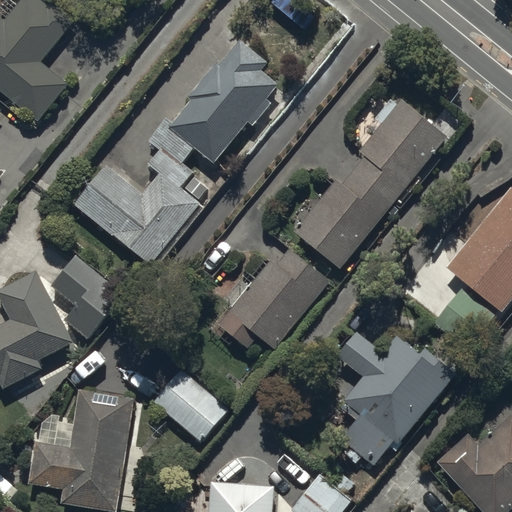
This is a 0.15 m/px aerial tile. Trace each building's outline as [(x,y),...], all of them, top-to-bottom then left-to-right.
[(2,20),(0,21),(0,89),(40,123),(72,86),(45,63),(79,23),(54,3),(50,7),(41,0),(25,0),(6,23),(2,20)] [(76,206),(153,267),(151,270),(155,273),(207,208),(184,191),(196,175),(185,167),(198,151),(215,164),(249,122),(257,128),(275,105),(270,101),(280,88),(264,75),(272,65),(242,43),(223,67),(220,64),(193,98),(196,100),(175,127),(167,121),(151,142),(163,152),(152,167),(158,172),(145,188),(143,191),(147,194),(146,196),(108,166),(76,206)] [(297,231),(344,269),(450,140),(403,102),(399,107),(393,102),(378,120),(384,125),(360,154),(366,159),(344,185),(338,180),(297,231)] [(511,308),(511,191),(450,271),(469,287),(438,327),(470,353),(477,344),(485,350),(498,333),(491,327),(498,318),(502,321),(511,308)] [(332,284),(292,251),(279,267),(273,263),(217,333),(248,358),(262,342),(276,353),(332,284)] [(127,296),(79,258),(55,289),(80,308),(68,323),(92,342),(127,296)] [(77,345),(39,273),(0,293),(0,294),(13,320),(0,327),(0,384),(2,383),(7,392),(46,371),(42,364),(77,345)] [(397,453),(459,375),(427,351),(423,357),(399,338),(386,355),(361,335),(341,360),(365,379),(342,408),(358,421),(341,443),(376,471),(392,450),(397,453)] [(184,369),(156,405),(204,445),(233,410),(184,369)] [(55,418),(45,424),(41,445),(38,444),(31,486),(66,492),(64,506),(101,511),(120,511),(138,400),(82,391),(77,426),(67,424),(67,420),(55,418)] [(511,417),(480,447),(470,435),(439,464),(482,511),(510,511),(511,511),(511,417)] [(9,483),(0,475),(0,494),(12,504),(21,492),(15,487),(16,486),(10,481),(9,483)] [(348,511),(356,501),(347,494),(354,485),(346,480),(340,489),(320,475),(293,511),(348,511)] [(275,511),(277,488),(213,485),(211,511),(275,511)]
